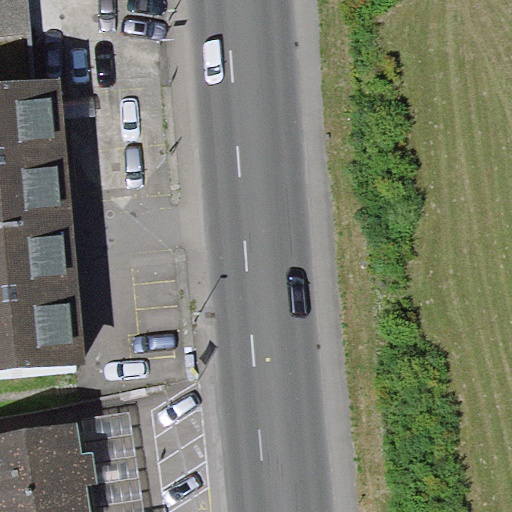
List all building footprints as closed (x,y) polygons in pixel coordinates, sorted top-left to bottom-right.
[(0,0),(0,37),(33,35),(29,0),(0,0)] [(0,83),(0,227),(72,221),(59,79),(0,83)] [(0,372),(85,365),(72,221),(0,227),(0,372)] [(77,419),(78,423),(82,454),(93,452),(98,482),(88,484),(91,511),(144,511),(129,411),(77,419)] [(78,423),(0,434),(0,511),(91,511),(88,484),(98,482),(93,452),(82,454),(78,423)]
